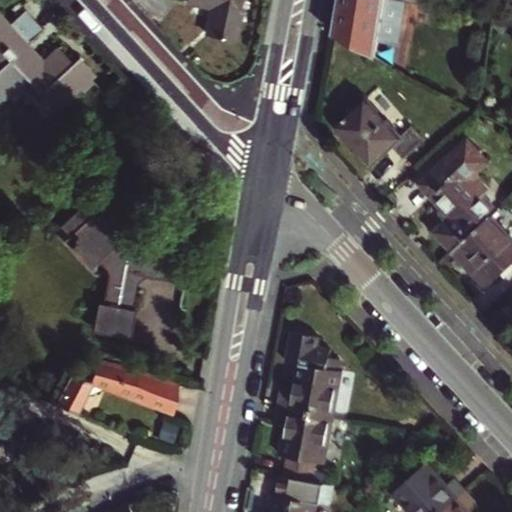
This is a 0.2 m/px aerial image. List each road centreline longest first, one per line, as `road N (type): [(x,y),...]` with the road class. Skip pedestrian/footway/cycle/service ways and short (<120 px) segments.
road 1 (tertiary): [(262,199),(313,219),(511,433)]
road 2 (residential): [(98,0),(215,125),(268,166)]
road 3 (secondary): [(262,199),(220,432)]
road 4 (secondary): [(299,0),(268,166)]
road 5 (residential): [(82,511),(220,432)]
